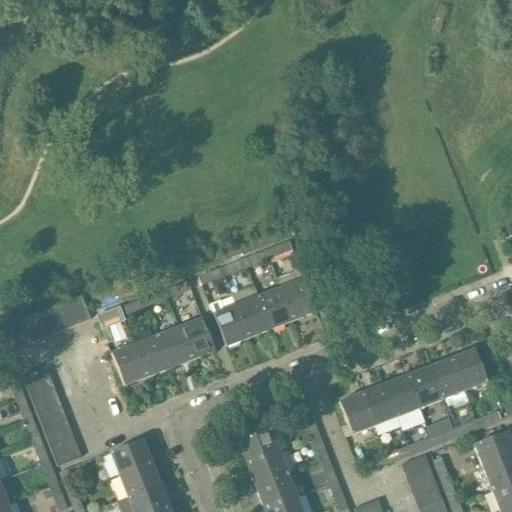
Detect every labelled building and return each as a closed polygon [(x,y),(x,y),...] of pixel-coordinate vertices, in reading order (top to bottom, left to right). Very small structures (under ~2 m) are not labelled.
[(270,259),(293,250),(290,243),(267,252),(270,259)] [(270,259),(267,252),(244,261),(247,268),(270,259)] [(247,268),(244,261),(222,269),(225,277),(247,268)] [(225,277),(222,269),(199,278),(202,286),(225,277)] [(305,280),(281,289),(294,322),(318,313),(305,280)] [(168,299),(191,290),(188,282),(165,291),(168,299)] [(232,296),(237,307),(250,340),(272,331),(259,298),(255,287),(232,296)] [(259,298),(272,331),(294,322),(281,289),(259,298)] [(168,299),(165,291),(143,300),(146,308),(168,299)] [(71,301),(80,325),(92,320),(83,296),(71,301)] [(146,308),(143,300),(120,309),(123,316),(146,308)] [(71,301),(60,305),(69,329),(80,325),(71,301)] [(210,306),(227,349),(250,340),(237,307),(226,311),(222,301),(210,306)] [(58,333),(69,329),(60,305),(49,309),(58,333)] [(46,338),(58,333),(49,309),(37,314),(46,338)] [(123,316),(120,309),(97,318),(100,325),(123,316)] [(35,342),(46,338),(37,314),(26,318),(35,342)] [(24,346),(35,342),(26,318),(14,323),(24,346)] [(202,319),(180,328),(192,361),(215,352),(202,319)] [(12,351),(24,346),(14,323),(3,327),(12,351)] [(157,337),(170,370),(192,361),(180,328),(157,337)] [(157,337),(135,346),(148,379),(170,370),(157,337)] [(112,355),(125,388),(148,379),(135,346),(112,355)] [(475,350),(451,359),(464,392),(487,383),(475,350)] [(429,368),(442,401),(464,392),(451,359),(429,368)] [(27,389),(51,380),(47,368),(23,377),(27,389)] [(429,368),(406,377),(419,409),(442,401),(429,368)] [(16,400),(24,397),(15,374),(7,377),(16,400)] [(384,385),(397,418),(419,409),(406,377),(384,385)] [(27,389),(32,400),(56,391),(51,380),(27,389)] [(384,385),(362,394),(374,427),(397,418),(384,385)] [(32,400),(36,412),(60,403),(56,391),(32,400)] [(352,436),(374,427),(362,394),(339,403),(352,436)] [(25,422),(33,419),(24,397),(16,400),(25,422)] [(36,412),(40,423),(64,414),(60,403),(36,412)] [(498,412),(475,421),(478,429),(501,420),(498,412)] [(40,423),(44,435),(68,426),(64,414),(40,423)] [(319,437),(310,414),(302,417),(311,441),(319,437)] [(33,445),(41,442),(33,419),(25,422),(33,445)] [(475,421),(453,430),(456,437),(478,429),(475,421)] [(44,435),(49,446),(73,437),(68,426),(44,435)] [(237,442),(246,466),(279,453),(270,430),(237,442)] [(453,430),(430,438),(433,446),(456,437),(453,430)] [(473,445),(482,469),(511,457),(511,447),(506,433),(473,445)] [(49,446),(53,458),(77,449),(73,437),(49,446)] [(311,441),(320,463),(328,460),(319,437),(311,441)] [(430,438),(408,447),(411,455),(433,446),(430,438)] [(109,454),(118,477),(152,464),(143,441),(109,454)] [(42,467),(50,464),(41,442),(33,445),(42,467)] [(396,451),(393,445),(383,449),(386,455),(396,451)] [(411,455),(408,447),(385,456),(388,464),(411,455)] [(81,459),(77,449),(53,458),(57,468),(81,459)] [(246,466),(255,488),(288,475),(279,453),(246,466)] [(388,464),(385,456),(363,465),(366,472),(388,464)] [(405,476),(429,467),(425,456),(401,465),(405,476)] [(511,457),(482,469),(491,491),(511,483),(511,457)] [(442,485),(450,481),(441,458),(433,461),(442,485)] [(320,463),(329,485),(337,482),(328,460),(320,463)] [(50,490),(58,487),(50,464),(42,467),(50,490)] [(118,477),(127,499),(160,486),(152,464),(118,477)] [(405,476),(410,488),(434,478),(429,467),(405,476)] [(68,496),(76,493),(67,470),(59,473),(68,496)] [(255,488),(263,511),(296,498),(288,475),(255,488)] [(410,488),(414,499),(438,490),(434,478),(410,488)] [(450,507),(458,504),(450,481),(442,485),(450,507)] [(329,485),(337,507),(345,504),(337,482),(329,485)] [(511,483),(491,491),(498,511),(502,511),(511,508),(511,483)] [(127,499),(131,511),(160,511),(169,509),(160,486),(127,499)] [(50,490),(58,511),(61,511),(67,510),(58,487),(50,490)] [(414,499),(419,510),(442,501),(438,490),(414,499)] [(68,496),(73,511),(83,511),(76,493),(68,496)] [(263,511),(301,511),(296,498),(263,511)] [(355,511),(380,511),(382,511),(378,500),(354,509),(355,511)] [(419,510),(419,511),(446,511),(442,501),(419,510)]
